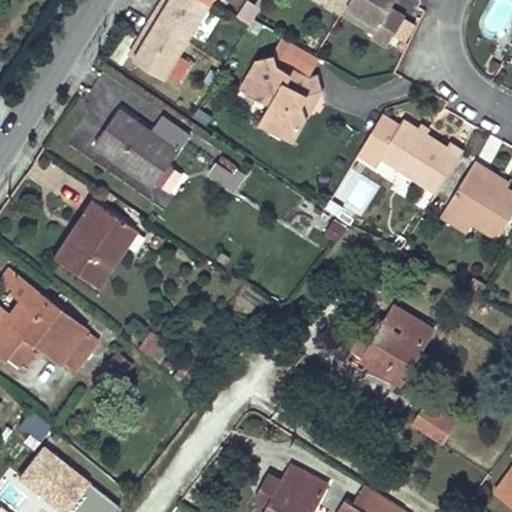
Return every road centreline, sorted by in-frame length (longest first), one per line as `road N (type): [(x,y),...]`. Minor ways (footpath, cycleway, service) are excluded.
road 1 (residential): [(144,511),(285,336)]
road 2 (secondary): [(14,126),(96,0)]
road 3 (residential): [(449,0),(445,38),(466,86),(511,112)]
